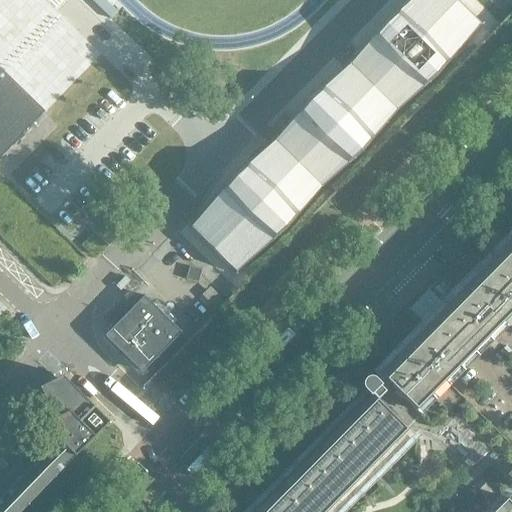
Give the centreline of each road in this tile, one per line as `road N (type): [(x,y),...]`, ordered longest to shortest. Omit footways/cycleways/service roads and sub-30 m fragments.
road 1 (secondary): [(372,251),(119,511)]
road 2 (secondary): [(159,511),(394,274)]
road 3 (residential): [(394,274),(511,395)]
road 4 (secondary): [(511,108),(397,226)]
road 5 (secondary): [(420,249),(511,153)]
road 6 (residential): [(511,339),(420,249)]
